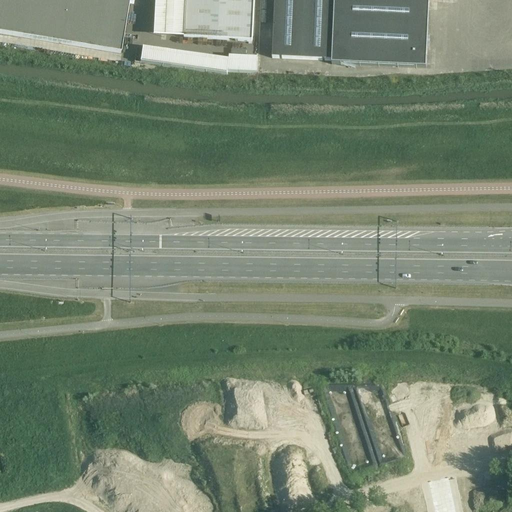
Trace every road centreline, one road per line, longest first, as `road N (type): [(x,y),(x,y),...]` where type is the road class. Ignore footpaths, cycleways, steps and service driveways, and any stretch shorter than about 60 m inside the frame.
road 1 (unclassified): [(0,180),(158,196),(511,188)]
road 2 (primary): [(511,246),(0,240)]
road 3 (primary): [(0,261),(511,267)]
road 4 (unclassified): [(0,336),(208,317),(383,323),(395,300)]
